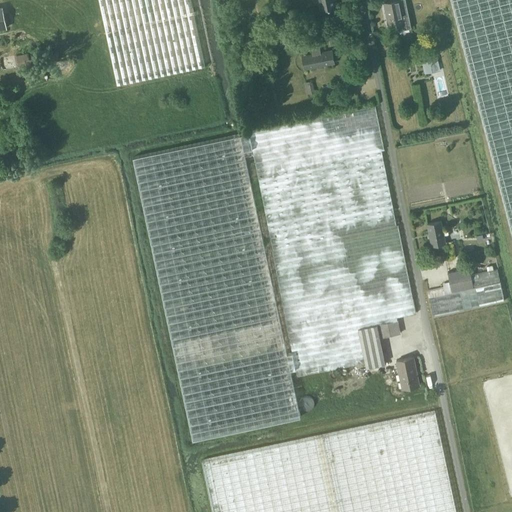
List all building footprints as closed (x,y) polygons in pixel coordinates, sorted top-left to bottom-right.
[(98,0),(117,85),(205,66),(190,0),(98,0)] [(333,0),(318,0),(320,10),(335,7),(333,0)] [(410,28),(404,0),(399,0),(383,3),(388,28),(390,27),(391,32),(410,28)] [(511,0),(451,0),(511,233),(511,0)] [(303,68),(334,62),(332,51),(320,53),(319,43),(310,45),(312,55),(301,56),(303,68)] [(19,68),(54,61),(51,48),(16,56),(19,68)] [(422,59),(425,73),(441,69),(437,55),(422,59)] [(312,81),(303,83),(306,94),(314,92),(312,81)] [(366,366),(385,362),(380,337),(400,333),(397,317),(415,313),(398,225),(396,225),(381,150),(384,150),(375,105),(249,130),(249,132),(133,157),(193,439),(300,417),(290,370),(296,368),(297,376),(365,362),(366,366)] [(431,246),(445,243),(440,221),(426,224),(431,246)] [(505,300),(499,273),(498,268),(469,274),(467,267),(446,272),(448,282),(441,283),(442,287),(426,291),(432,316),(505,300)] [(402,389),(419,385),(413,356),(396,360),(402,389)] [(456,511),(435,411),(201,460),(212,511),(456,511)]
